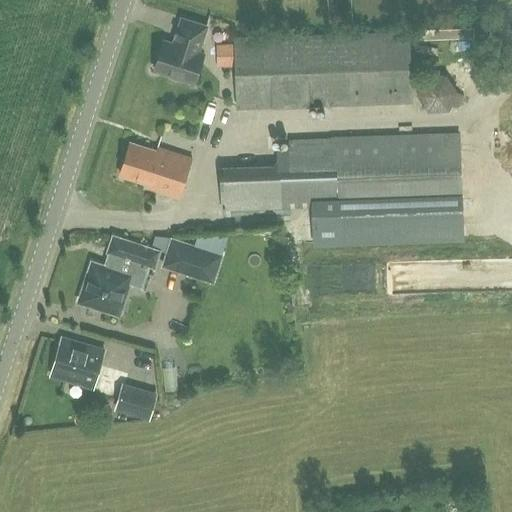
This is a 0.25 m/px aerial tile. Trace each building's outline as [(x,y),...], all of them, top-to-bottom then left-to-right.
[(198,52),(206,27),(182,19),(174,44),(164,41),(154,70),(194,83),(204,54),(198,52)] [(237,108),(412,102),(409,32),(235,38),(237,108)] [(476,58),(456,65),(461,79),(481,72),(476,58)] [(457,111),(464,95),(458,93),(447,75),(426,77),(417,96),(428,113),(449,111),(451,108),(457,111)] [(461,191),(459,134),(335,138),(335,139),(291,141),(292,166),(222,168),(223,209),(314,206),(315,239),(339,238),(463,234),(461,193),(461,191)] [(156,151),(130,143),(120,175),(146,184),(144,187),(179,199),(192,159),(157,147),(156,151)] [(154,267),(159,251),(113,236),(108,252),(112,253),(107,267),(92,262),(82,296),(85,305),(111,312),(116,297),(125,300),(130,284),(142,288),(149,265),(154,267)] [(213,282),(221,255),(172,239),(164,266),(213,282)] [(94,387),(105,351),(62,338),(51,375),(94,387)] [(149,418),(156,395),(123,385),(117,408),(149,418)]
